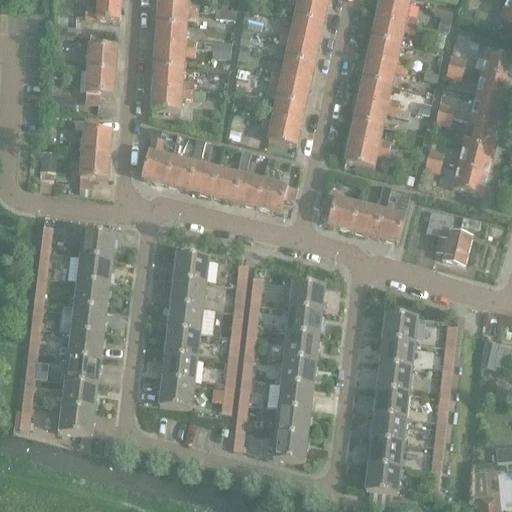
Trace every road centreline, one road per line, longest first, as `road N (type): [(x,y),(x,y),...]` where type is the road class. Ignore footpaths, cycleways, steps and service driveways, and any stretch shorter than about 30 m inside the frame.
road 1 (residential): [(363,263),(336,477),(319,490),(140,446),(127,435),(151,219)]
road 2 (residential): [(352,0),(299,242)]
road 3 (residential): [(125,215),(138,0)]
road 4 (residential): [(151,219),(181,212),(299,242)]
road 5 (residential): [(363,263),(509,305)]
